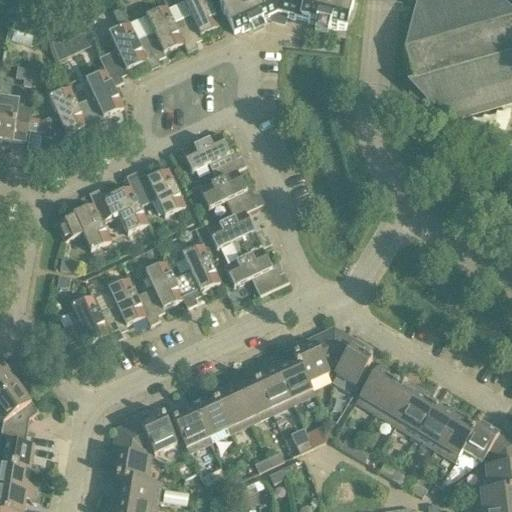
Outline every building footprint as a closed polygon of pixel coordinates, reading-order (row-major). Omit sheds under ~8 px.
[(191,20),(174,28),(184,48),(188,57),(198,52),(194,43),(221,31),(206,0),(188,0),(183,3),(191,20)] [(217,0),(221,9),(220,10),(224,17),(225,17),(234,37),(242,34),(242,35),(250,31),(249,30),(261,25),(262,26),(269,22),(286,26),(287,21),(296,23),(296,21),(308,24),(308,26),(316,28),(317,27),(329,30),(329,31),(337,33),(338,32),(345,34),(351,12),(352,12),(354,4),(353,4),(353,0),(217,0)] [(433,0),(416,5),(403,55),(413,85),(449,121),(511,102),(511,15),(496,0),(433,0)] [(166,10),(146,20),(129,27),(138,44),(137,45),(147,65),(151,74),(161,69),(157,60),(184,48),(174,28),(166,10)] [(113,15),(120,32),(109,37),(117,54),(99,62),(105,75),(106,74),(114,92),(124,87),(120,78),(147,65),(137,45),(138,44),(129,27),(122,11),(113,15)] [(64,44),(56,48),(63,63),(71,59),(64,44)] [(18,69),(18,76),(10,75),(9,87),(37,90),(39,71),(18,69)] [(94,101),(77,109),(87,129),(86,130),(91,139),(101,134),(97,125),(124,112),(114,92),(106,74),(105,75),(85,84),(94,101)] [(77,109),(69,91),(48,101),(57,118),(39,126),(53,156),(63,151),(59,142),(86,130),(87,129),(77,109)] [(0,97),(0,142),(1,143),(0,149),(0,150),(12,152),(13,145),(26,147),(30,121),(28,120),(30,111),(18,109),(19,101),(0,97)] [(28,134),(44,136),(39,126),(40,122),(30,121),(28,134)] [(217,185),(238,175),(247,171),(242,161),(233,165),(220,138),(182,156),(192,176),(209,168),(217,184),(217,185)] [(140,211),(157,204),(165,221),(185,211),(168,173),(141,186),(137,177),(126,181),(131,191),(140,211)] [(217,185),(217,184),(199,193),(209,213),(226,205),(234,221),(234,222),(246,216),(246,217),(264,208),(259,198),(250,202),(238,175),(217,185)] [(140,211),(131,191),(104,203),(100,194),(89,199),(93,208),(103,229),(104,228),(120,221),(128,238),(149,228),(140,211)] [(103,229),(93,208),(56,225),(66,246),(83,238),(91,255),(103,250),(110,265),(119,261),(104,228),(103,229)] [(234,222),(234,221),(207,234),(217,254),(234,246),(242,262),(242,263),(263,253),(272,249),(267,239),(258,243),(246,217),(246,216),(234,222)] [(190,275),(174,283),(173,283),(183,304),(187,313),(198,308),(194,299),(220,286),(203,248),(182,258),(190,275)] [(242,263),(242,262),(225,271),(234,291),(252,283),(260,300),(290,287),(284,276),(276,281),(263,253),(242,263)] [(62,263),(60,274),(72,276),(74,266),(62,263)] [(153,293),(137,300),(136,300),(146,321),(150,330),(161,325),(156,316),(183,304),(173,283),(174,283),(166,266),(145,275),(153,293)] [(71,282),(59,280),(57,291),(69,293),(71,282)] [(116,310),(100,317),(99,318),(109,338),(114,347),(124,342),(120,333),(146,321),(136,300),(137,300),(129,283),(108,292),(116,310)] [(99,318),(100,317),(92,300),(71,310),(79,327),(62,335),(72,356),(109,338),(99,318)] [(333,366),(334,331),(302,346),(306,352),(294,358),(297,365),(298,365),(308,386),(309,385),(330,376),(327,369),(333,366)] [(334,331),(333,366),(338,369),(335,376),(356,389),(372,362),(361,355),(365,349),(334,331)] [(0,399),(17,387),(0,363),(0,399)] [(284,363),(274,368),(293,408),(315,398),(309,385),(308,386),(298,365),(297,365),(287,370),(284,363)] [(377,418),(396,386),(386,379),(390,373),(379,367),(356,405),(377,418)] [(268,379),(257,384),(273,418),(293,408),(274,368),(265,372),(268,379)] [(273,418),(257,384),(246,389),(243,382),(233,387),(252,427),(273,418)] [(407,392),(396,386),(377,418),(396,429),(420,391),(410,386),(407,392)] [(17,387),(0,399),(0,421),(3,426),(2,433),(27,437),(30,424),(39,417),(17,387)] [(252,427),(233,387),(223,392),(226,398),(216,403),(232,437),(252,427)] [(429,397),(420,391),(396,429),(416,441),(435,409),(425,403),(429,397)] [(232,437),(216,403),(205,408),(202,402),(192,407),(211,447),(232,437)] [(211,447),(192,407),(182,411),(185,418),(173,423),(189,457),(211,447)] [(435,409),(416,441),(436,453),(459,415),(449,409),(446,415),(435,409)] [(459,415),(436,453),(456,465),(463,453),(462,453),(474,433),(473,432),(464,427),(468,421),(459,415)] [(149,418),(117,433),(145,454),(152,451),(155,458),(177,447),(164,419),(152,424),(149,418)] [(478,425),(473,432),(474,433),(462,453),(463,453),(483,465),(487,459),(492,462),(511,449),(511,437),(493,426),(489,432),(478,425)] [(2,433),(0,444),(0,468),(30,473),(34,450),(26,449),(27,437),(2,433)] [(145,454),(117,433),(111,468),(118,469),(116,482),(124,483),(124,482),(148,485),(148,484),(152,462),(144,460),(145,454)] [(321,437),(309,442),(314,451),(325,446),(321,437)] [(314,451),(309,442),(295,449),(300,458),(314,451)] [(352,460),(357,451),(344,444),(339,452),(352,460)] [(511,449),(492,462),(493,469),(486,470),(488,492),(489,493),(511,491),(511,492),(511,491),(511,449)] [(357,451),(352,460),(364,467),(369,459),(357,451)] [(280,457),(267,463),(271,471),(284,465),(280,457)] [(271,471),(267,463),(255,469),(259,477),(271,471)] [(0,468),(0,491),(41,498),(42,488),(36,487),(32,490),(28,489),(30,473),(0,468)] [(295,468),(282,474),(286,483),(299,477),(295,468)] [(391,483),(396,475),(385,468),(380,476),(391,483)] [(286,483),(282,474),(269,480),(273,489),(286,483)] [(227,481),(231,490),(244,483),(240,475),(227,481)] [(407,481),(396,475),(391,483),(402,490),(407,481)] [(231,490),(227,481),(214,487),(219,496),(231,490)] [(124,482),(124,483),(123,494),(115,493),(114,503),(158,510),(161,486),(148,484),(148,485),(124,482)] [(241,493),(245,502),(258,496),(253,487),(241,493)] [(410,495),(422,502),(427,493),(415,487),(410,495)] [(41,498),(0,491),(0,511),(24,511),(26,503),(29,504),(32,508),(39,509),(41,498)] [(489,493),(488,492),(475,494),(476,511),(511,511),(511,492),(511,491),(489,493)] [(245,502),(241,493),(228,499),(232,508),(245,502)] [(195,511),(205,511),(207,504),(197,502),(195,511)] [(157,511),(158,510),(114,503),(112,511),(157,511)]
